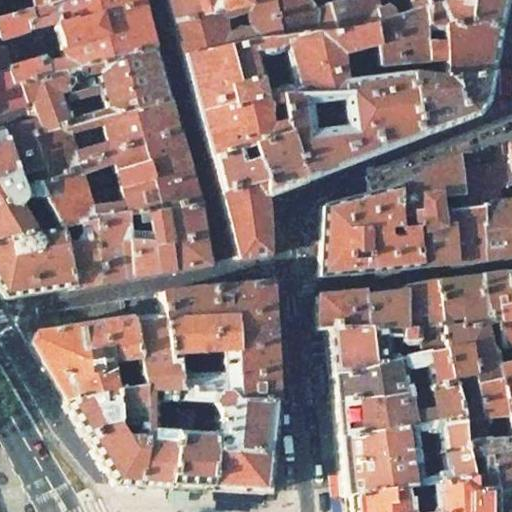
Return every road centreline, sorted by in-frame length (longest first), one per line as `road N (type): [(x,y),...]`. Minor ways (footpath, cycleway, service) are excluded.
road 1 (residential): [(511,117),(317,193),(298,216),(287,271)]
road 2 (residential): [(220,271),(149,0)]
road 3 (residential): [(287,271),(303,511)]
road 4 (residential): [(511,265),(314,287),(287,271)]
road 5 (residential): [(220,271),(0,318)]
road 6 (primary): [(0,399),(63,511)]
